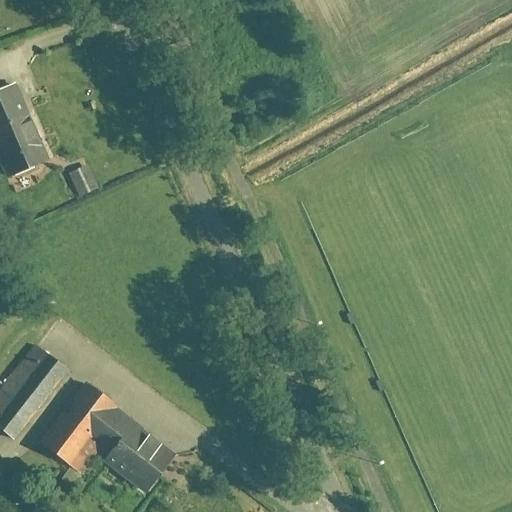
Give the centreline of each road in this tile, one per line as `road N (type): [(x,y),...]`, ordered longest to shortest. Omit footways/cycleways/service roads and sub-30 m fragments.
road 1 (unclassified): [(336,511),(98,0)]
road 2 (unknown): [(0,314),(109,372),(303,511)]
road 3 (unknown): [(160,137),(49,142),(0,14)]
